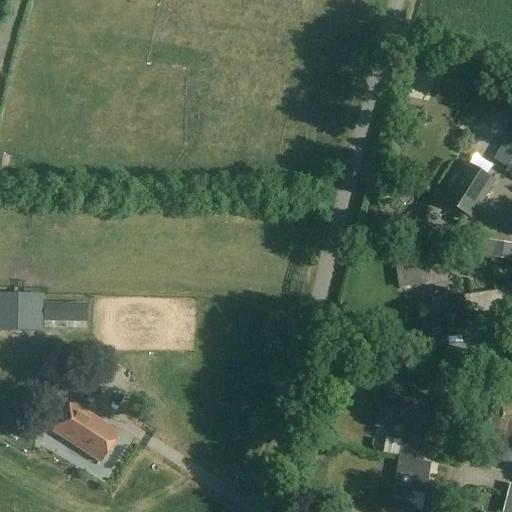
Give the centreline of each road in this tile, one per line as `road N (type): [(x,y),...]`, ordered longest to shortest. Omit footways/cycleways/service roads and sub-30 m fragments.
road 1 (unclassified): [(260,511),(394,0)]
road 2 (unknown): [(257,511),(72,398)]
